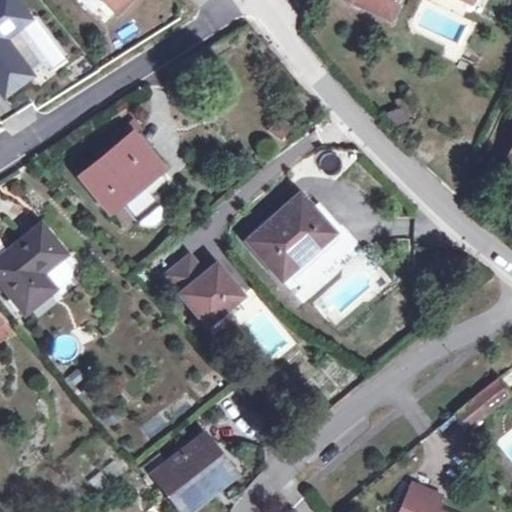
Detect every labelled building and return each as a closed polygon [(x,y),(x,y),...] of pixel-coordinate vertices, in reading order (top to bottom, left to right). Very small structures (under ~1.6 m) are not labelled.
[(0,0),(0,85),(6,94),(33,73),(5,37),(30,17),(17,0),(0,0)] [(105,0),(116,11),(127,0),(105,0)] [(349,0),(350,0),(389,18),(396,0),(349,0)] [(53,66),(66,59),(55,37),(42,44),(53,66)] [(157,164),(132,133),(81,175),(110,211),(123,200),(143,224),(152,225),(160,219),(160,208),(141,184),(137,180),(157,164)] [(160,168),(157,164),(137,180),(141,184),(160,168)] [(313,210),(299,194),(247,241),(281,279),(326,239),(312,224),(315,222),(308,215),(313,210)] [(333,232),(313,210),(308,215),(315,222),(312,224),(326,239),(333,232)] [(64,253),(40,225),(0,258),(0,281),(12,296),(22,307),(25,311),(45,295),(32,280),(59,256),(64,253)] [(69,268),(59,256),(32,280),(45,295),(69,275),(69,268)] [(210,324),(244,295),(219,264),(207,275),(191,257),(168,276),(210,324)] [(16,311),(22,307),(12,296),(7,300),(16,311)] [(507,392),(495,377),(473,395),(486,410),(507,392)] [(486,410),(473,395),(454,411),(467,427),(486,410)] [(234,474),(203,434),(165,464),(197,502),(210,492),(207,488),(215,482),(218,486),(234,474)] [(438,497),(412,486),(400,511),(437,511),(433,510),(438,497)]
